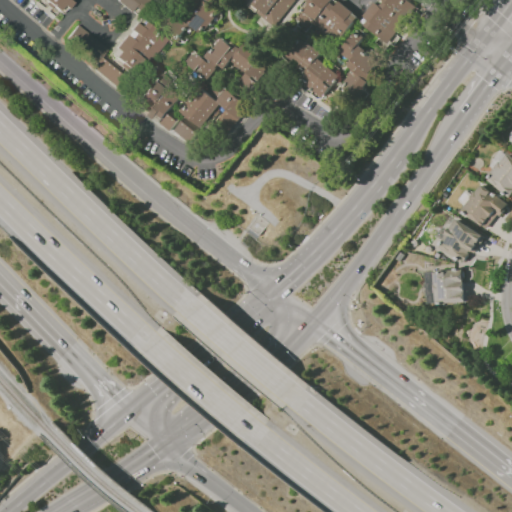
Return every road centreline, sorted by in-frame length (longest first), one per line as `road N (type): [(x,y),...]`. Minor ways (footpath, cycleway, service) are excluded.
road 1 (motorway): [(193,311),(0,127)]
road 2 (primary): [(311,325),(465,114)]
road 3 (motorway): [(511,473),(311,325)]
road 4 (motorway): [(180,220),(0,62)]
road 5 (motorway): [(0,201),(152,345)]
road 6 (motorway): [(445,511),(286,389)]
road 7 (primary): [(161,449),(311,325)]
road 8 (primary): [(270,294),(124,414)]
road 9 (motorway): [(0,284),(124,414)]
road 10 (secondary): [(124,414),(6,511)]
road 11 (motorway): [(246,425),(357,511)]
road 12 (primary): [(484,37),(401,146)]
road 13 (motorway): [(152,345),(246,425)]
road 14 (motorway): [(286,389),(193,311)]
